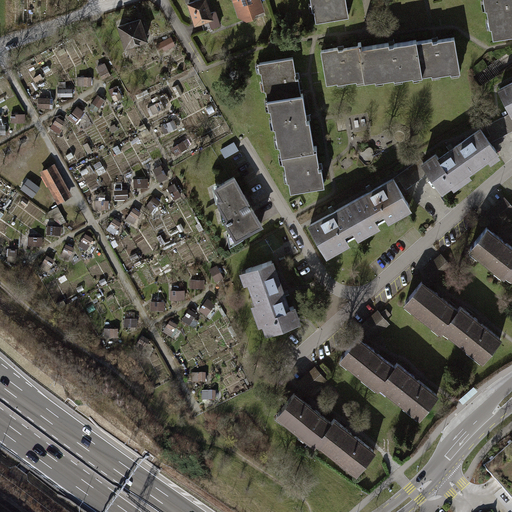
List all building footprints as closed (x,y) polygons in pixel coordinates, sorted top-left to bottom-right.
[(198,0),(189,3),(195,23),(201,21),(204,31),(222,25),(217,10),(210,12),(206,0),(198,0)] [(235,0),(241,15),(247,19),(254,16),(257,10),(261,9),(258,0),(235,0)] [(313,3),(316,22),(349,16),(346,0),(310,0),(311,4),(313,3)] [(511,0),(483,0),(484,1),(486,1),(489,19),(490,19),(493,39),(511,35),(511,0)] [(117,25),(123,45),(144,39),(137,19),(117,25)] [(433,39),(419,42),(424,75),(433,74),(433,75),(452,72),(452,74),(461,72),(455,37),(438,40),(438,41),(433,42),(433,39)] [(390,43),(360,48),(365,81),(376,79),(377,81),(396,78),(396,79),(415,76),(415,77),(424,75),(419,42),(418,40),(395,44),(395,45),(390,46),(390,43)] [(338,47),(321,50),(326,84),(337,82),(338,84),(356,81),(357,82),(365,81),(360,48),(359,46),(343,48),(343,49),(338,50),(338,47)] [(293,57),(259,63),(260,72),(261,72),(265,91),(266,91),(267,100),(302,94),(299,78),(296,79),(295,74),(296,74),(293,57)] [(91,77),(79,78),(79,86),(92,85),(91,77)] [(511,81),(500,88),(511,112),(511,81)] [(121,86),(115,95),(120,99),(127,90),(121,86)] [(72,89),(59,90),(59,99),(72,98),(72,89)] [(303,93),(302,94),(267,100),(269,110),(271,109),(274,128),(276,128),(279,146),(280,146),(282,157),(316,151),(311,121),(308,122),(307,116),(303,93)] [(99,97),(93,106),(99,110),(105,100),(99,97)] [(50,98),(37,98),(37,107),(50,106),(50,98)] [(161,101),(150,106),(153,114),(164,110),(161,101)] [(79,109),(72,118),(78,122),(84,113),(79,109)] [(493,139),(511,129),(511,112),(486,126),(493,139)] [(25,114),(12,115),(13,123),(25,123),(25,114)] [(58,116),(52,126),(57,129),(64,120),(58,116)] [(178,128),(174,120),(162,125),(165,134),(178,128)] [(436,153),(424,162),(430,171),(429,171),(442,190),(497,151),(480,128),(439,157),(436,153)] [(184,141),(172,148),(176,156),(188,148),(184,141)] [(17,142),(10,152),(16,155),(22,146),(17,142)] [(316,151),(282,157),(283,164),(285,163),(288,182),(290,182),(291,192),(326,187),(323,170),(320,170),(319,165),(320,165),(317,151),(316,151)] [(424,162),(421,158),(397,176),(406,188),(429,171),(430,171),(424,162)] [(55,164),(41,173),(57,199),(71,191),(55,164)] [(164,168),(151,168),(152,177),(165,176),(164,168)] [(234,176),(216,187),(217,191),(222,198),(219,200),(220,206),(228,219),(225,221),(236,239),(262,224),(234,176)] [(394,177),(352,201),(368,230),(410,206),(394,177)] [(145,181),(133,181),(133,190),(146,189),(145,181)] [(176,186),(169,196),(175,200),(181,190),(176,186)] [(124,192),(112,193),(112,201),(125,201),(124,192)] [(155,197),(149,206),(154,210),(161,200),(155,197)] [(498,225),(511,212),(511,205),(505,198),(487,213),(498,225)] [(352,201),(310,224),(326,253),(368,230),(352,201)] [(107,202),(94,203),(95,211),(107,210),(107,202)] [(133,205),(127,215),(133,218),(139,209),(133,205)] [(82,212),(70,213),(70,222),(83,221),(82,212)] [(111,219),(105,228),(111,232),(117,222),(111,219)] [(60,226),(48,227),(48,235),(61,235),(60,226)] [(486,227),(469,248),(505,278),(508,274),(511,277),(511,248),(504,242),(486,227)] [(87,234),(81,243),(87,247),(93,237),(87,234)] [(41,236),(28,237),(29,246),(41,245),(41,236)] [(66,243),(59,253),(65,256),(71,247),(66,243)] [(19,250),(7,251),(7,259),(20,258),(19,250)] [(434,282),(452,266),(441,254),(424,270),(434,282)] [(46,259),(39,268),(45,272),(51,262),(46,259)] [(272,260),(246,269),(268,332),(299,321),(294,305),(289,307),(272,260)] [(224,278),(217,266),(209,271),(216,282),(224,278)] [(202,278),(190,279),(190,287),(203,286),(202,278)] [(422,282),(405,303),(440,332),(444,328),(480,359),(499,337),(481,322),(461,305),(457,311),(439,296),(422,282)] [(184,287),(172,288),(172,296),(185,295),(184,287)] [(208,296),(201,305),(207,309),(213,300),(208,296)] [(167,298),(155,299),(155,307),(168,306),(167,298)] [(193,307),(187,316),(192,320),(199,310),(193,307)] [(371,338),(389,322),(378,310),(360,326),(371,338)] [(139,314),(126,315),(127,323),(139,323),(139,314)] [(173,318),(166,328),(172,331),(178,322),(173,318)] [(117,324),(105,325),(105,333),(118,333),(117,324)] [(358,337),(340,358),(376,388),(379,384),(416,414),(435,392),(417,377),(397,361),(392,366),(374,350),(358,337)] [(139,338),(133,347),(138,351),(144,341),(139,338)] [(308,394),(326,379),(315,367),(297,383),(308,394)] [(206,374),(192,375),(192,384),(206,384),(206,374)] [(221,401),(221,393),(203,392),(203,401),(221,401)] [(295,394),(277,414),(313,444),(316,440),(353,471),(372,448),(349,429),(334,417),(329,422),(312,408),(295,394)]
